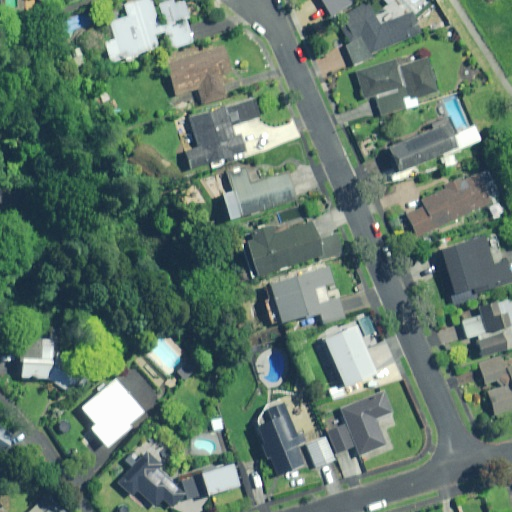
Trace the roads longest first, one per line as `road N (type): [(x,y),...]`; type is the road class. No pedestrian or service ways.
road 1 (residential): [(256,0),(275,23),(466,465)]
road 2 (residential): [(316,511),(466,465)]
